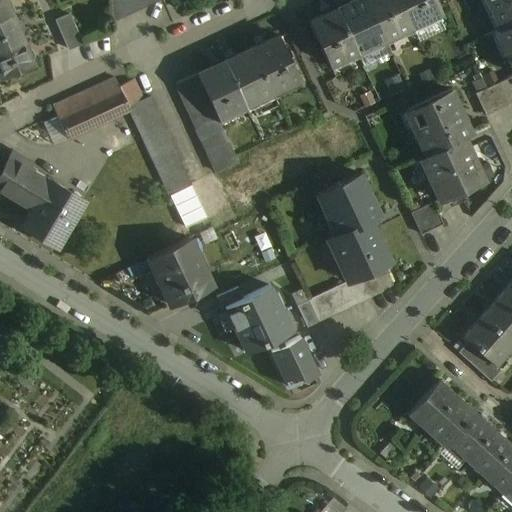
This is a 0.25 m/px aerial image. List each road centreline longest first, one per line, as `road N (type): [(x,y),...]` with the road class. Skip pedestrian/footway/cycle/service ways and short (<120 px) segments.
road 1 (residential): [(0,255),(301,438)]
road 2 (residential): [(511,209),(401,319),(301,438)]
road 3 (residential): [(0,120),(249,0)]
road 4 (residential): [(301,438),(401,511)]
